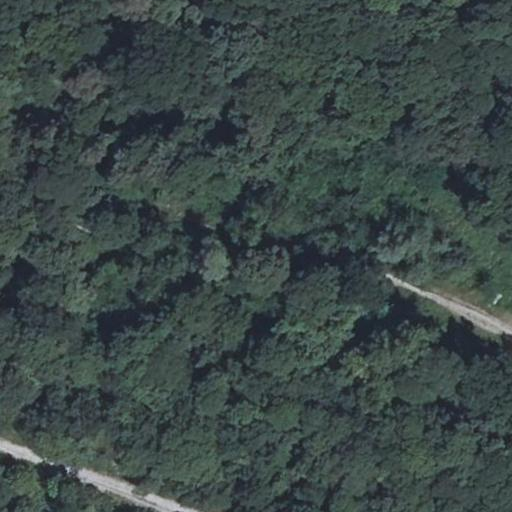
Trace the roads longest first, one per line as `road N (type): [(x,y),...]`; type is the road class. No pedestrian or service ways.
road 1 (track): [(171,511),(0,447)]
road 2 (track): [(511,334),(366,268)]
